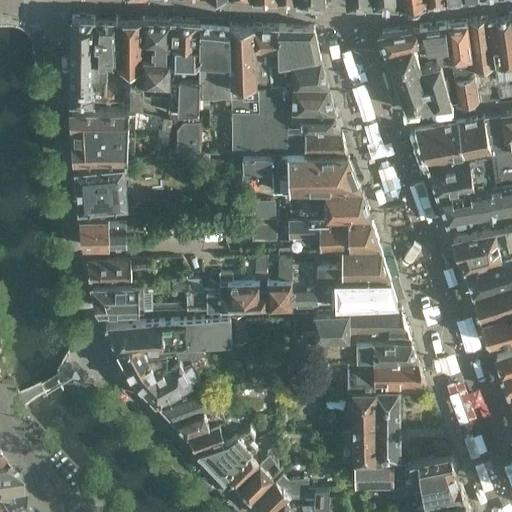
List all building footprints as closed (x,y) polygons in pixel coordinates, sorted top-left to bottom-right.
[(511,10),(493,14),(486,15),(492,64),(494,74),(511,71),(511,10)] [(92,15),(71,14),(69,98),(90,98),(90,97),(91,58),(92,15)] [(117,15),(92,15),(91,58),(118,59),(117,15)] [(141,52),(141,39),(141,16),(117,15),(118,59),(118,65),(117,75),(118,75),(118,96),(118,98),(140,98),(141,77),(141,52)] [(466,18),(471,54),(473,67),(478,99),(497,96),(495,83),(494,74),(492,64),(486,15),(478,16),(466,18)] [(170,16),(141,16),(141,39),(150,39),(149,52),(141,52),(141,77),(168,78),(168,58),(170,16)] [(197,19),(170,16),(168,58),(168,78),(167,96),(166,109),(177,110),(196,107),(196,94),(198,59),(197,19)] [(466,18),(444,21),(447,44),(449,57),(450,57),(471,54),(466,18)] [(227,21),(197,19),(198,59),(196,94),(229,92),(228,82),(231,81),(230,58),(227,21)] [(254,44),(253,23),(227,21),(230,58),(231,81),(228,82),(229,92),(230,108),(256,108),(256,83),(256,80),(254,44)] [(436,58),(449,57),(447,44),(444,21),(418,24),(424,47),(435,46),(436,58)] [(269,83),(268,61),(268,53),(277,53),(276,24),(253,23),(254,44),(256,80),(256,83),(269,83)] [(268,53),(268,61),(277,61),(319,57),(312,24),(276,24),(277,53),(268,53)] [(420,39),(418,24),(378,29),(384,48),(411,41),(420,39)] [(420,66),(411,41),(384,48),(394,74),(421,68),(420,66)] [(473,67),(471,54),(450,57),(457,102),(478,99),(473,67)] [(326,83),(319,57),(277,61),(268,61),(269,83),(326,83)] [(118,65),(118,59),(91,58),(90,97),(118,96),(118,75),(117,75),(118,65)] [(439,61),(420,66),(421,68),(394,74),(406,108),(451,102),(439,61)] [(511,80),(495,83),(497,96),(511,94),(511,80)] [(269,83),(256,83),(256,108),(230,108),(228,108),(230,152),(285,149),(286,131),(286,125),(286,107),(333,108),(326,83),(269,83)] [(154,95),(141,94),(140,98),(154,104),(154,95)] [(154,104),(166,109),(167,96),(154,95),(154,104)] [(72,131),(127,131),(127,107),(70,106),(72,131)] [(338,126),(333,108),(286,107),(286,125),(338,126)] [(511,109),(500,111),(483,114),(490,152),(491,153),(511,149),(511,109)] [(412,127),(426,163),(468,155),(490,152),(483,114),(412,127)] [(159,129),(167,129),(168,119),(160,118),(159,129)] [(181,119),(175,126),(175,148),(166,148),(166,155),(197,153),(196,119),(181,119)] [(72,131),(73,155),(126,155),(127,131),(72,131)] [(285,151),(303,151),(346,150),(345,148),(340,132),(303,132),(286,131),(285,149),(285,151)] [(166,145),(167,136),(156,136),(155,145),(158,145),(166,145)] [(157,156),(166,155),(166,148),(166,145),(158,145),(157,156)] [(426,163),(436,191),(461,188),(472,186),(479,185),(506,180),(511,179),(511,149),(491,153),(490,152),(468,155),(426,163)] [(287,187),(322,186),(359,184),(357,178),(346,150),(303,151),(285,151),(242,152),(242,167),(270,166),(271,170),(262,171),(263,187),(287,186),(287,187)] [(74,165),(78,207),(126,203),(123,161),(74,165)] [(511,179),(506,180),(479,185),(484,213),(511,207),(511,179)] [(322,186),(323,214),(369,213),(362,193),(359,184),(322,186)] [(461,188),(436,191),(446,220),(484,213),(479,185),(472,186),(461,188)] [(340,244),(378,244),(369,213),(323,214),(287,216),(288,232),(318,231),(318,245),(340,244)] [(248,216),(248,232),(272,231),(272,216),(248,216)] [(107,217),(79,217),(82,244),(125,243),(125,225),(107,225),(107,217)] [(511,223),(503,225),(507,245),(511,243),(511,223)] [(508,246),(507,245),(503,225),(451,235),(462,265),(500,255),(498,248),(508,246)] [(314,276),(340,276),(388,276),(378,244),(340,244),(340,260),(288,260),(288,254),(277,254),(277,277),(289,276),(314,276)] [(320,245),(319,259),(332,260),(333,246),(320,245)] [(462,265),(471,290),(511,279),(511,252),(500,255),(462,265)] [(147,263),(146,256),(86,258),(91,280),(130,279),(129,263),(147,263)] [(242,303),(266,302),(266,277),(266,269),(253,270),(254,277),(242,277),(242,303)] [(219,304),(242,303),(242,277),(231,277),(231,270),(218,270),(219,285),(219,304)] [(91,283),(98,308),(219,304),(219,285),(201,285),(191,285),(186,277),(185,274),(181,276),(170,277),(170,287),(186,287),(187,299),(153,300),(153,292),(156,292),(155,278),(130,279),(91,280),(91,283)] [(200,276),(186,277),(191,285),(201,285),(200,276)] [(266,302),(287,302),(291,302),(289,276),(277,277),(266,277),(266,302)] [(291,302),(314,301),(314,276),(289,276),(291,302)] [(314,301),(390,298),(395,298),(388,276),(340,276),(314,276),(314,301)] [(511,304),(511,279),(471,290),(479,314),(511,304)] [(511,304),(479,314),(482,320),(485,331),(488,339),(511,333),(511,304)] [(398,307),(346,309),(347,336),(347,337),(355,337),(407,335),(398,307)] [(311,337),(347,336),(346,309),(292,311),(293,328),(311,327),(311,337)] [(240,313),(228,314),(228,340),(241,339),(240,313)] [(228,340),(228,314),(174,317),(175,343),(183,343),(198,342),(228,340)] [(135,336),(140,345),(175,343),(174,317),(134,320),(135,336)] [(134,320),(103,322),(114,347),(135,336),(134,320)] [(413,355),(407,335),(355,337),(356,358),(413,355)] [(130,374),(134,378),(153,368),(150,362),(161,357),(166,361),(178,355),(177,353),(184,350),(183,348),(144,351),(140,345),(135,336),(114,347),(127,371),(130,374)] [(142,385),(154,397),(191,379),(191,378),(197,374),(189,358),(203,350),(198,342),(183,343),(184,350),(177,353),(178,355),(166,361),(153,368),(134,378),(142,385)] [(511,367),(511,348),(494,354),(500,371),(511,367)] [(413,355),(356,358),(345,358),(345,388),(354,387),(400,387),(400,390),(421,389),(418,381),(422,381),(413,355)] [(511,367),(500,371),(507,390),(511,388),(511,367)] [(156,400),(170,414),(172,416),(204,405),(208,403),(210,407),(223,405),(224,397),(212,397),(207,383),(179,389),(180,392),(156,400)] [(400,459),(400,390),(400,387),(354,387),(354,458),(355,458),(356,484),(388,484),(393,484),(393,473),(393,459),(400,459)] [(172,416),(186,430),(209,422),(204,405),(172,416)] [(222,418),(231,431),(241,426),(240,424),(237,421),(233,417),(228,416),(222,418)] [(186,430),(199,444),(224,435),(219,419),(209,422),(186,430)] [(224,435),(199,444),(223,470),(246,449),(256,442),(248,433),(253,430),(249,422),(241,426),(231,431),(224,435)] [(256,442),(246,449),(223,470),(237,484),(259,463),(249,452),(262,444),(268,455),(272,460),(275,465),(274,430),(256,442)] [(411,471),(393,473),(393,484),(413,480),(458,472),(450,449),(409,459),(411,471)] [(264,468),(272,460),(268,455),(259,463),(237,484),(249,497),(272,476),(264,468)] [(0,479),(8,479),(9,479),(0,466),(0,479)] [(288,486),(306,486),(306,474),(287,476),(283,472),(275,479),(283,488),(288,486)] [(424,502),(430,500),(467,494),(465,490),(458,472),(413,480),(393,484),(388,484),(390,493),(412,489),(416,503),(424,502)] [(0,479),(0,499),(23,497),(9,479),(8,479),(0,479)] [(263,511),(270,511),(284,500),(289,495),(306,494),(306,486),(288,486),(283,488),(275,479),(253,500),(263,511)] [(326,488),(312,488),(312,506),(326,507),(326,488)] [(474,511),(470,503),(467,494),(430,500),(431,511),(474,511)] [(270,511),(295,511),(284,500),(270,511)]
